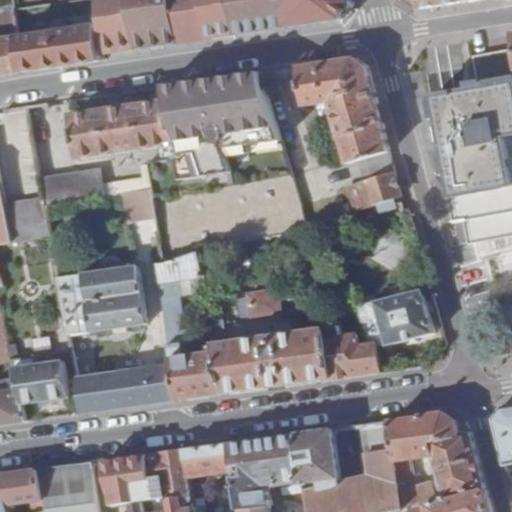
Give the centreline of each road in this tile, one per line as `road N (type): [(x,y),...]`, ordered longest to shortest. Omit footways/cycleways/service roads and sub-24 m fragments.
road 1 (secondary): [(0,452),(470,394)]
road 2 (residential): [(0,91),(379,37)]
road 3 (residential): [(470,394),(379,37)]
road 4 (residential): [(379,37),(511,15)]
road 5 (residential): [(470,394),(503,511)]
